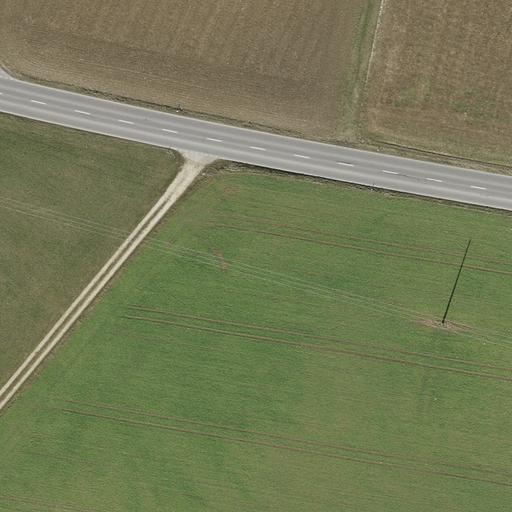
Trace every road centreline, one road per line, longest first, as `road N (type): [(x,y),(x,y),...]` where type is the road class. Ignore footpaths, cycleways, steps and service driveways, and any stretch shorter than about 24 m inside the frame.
road 1 (primary): [(511,192),(217,141),(0,92)]
road 2 (track): [(0,401),(217,141)]
